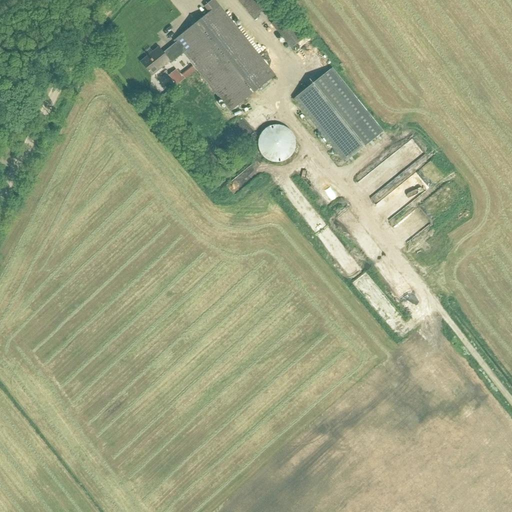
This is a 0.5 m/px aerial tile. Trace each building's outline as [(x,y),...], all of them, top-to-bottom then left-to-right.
[(230,111),(275,75),(214,0),(212,0),(203,7),(208,13),(173,41),(175,43),(163,53),(158,47),(140,62),(151,76),(169,61),(171,63),(183,53),(230,111)] [(269,0),(237,0),(253,20),(265,9),(272,4),(269,0)] [(307,36),(286,12),(271,25),(291,50),(307,36)] [(294,100),(344,162),(382,132),(332,69),(294,100)] [(147,100),(155,101),(157,102),(158,93),(149,92),(147,100)] [(287,129),(279,126),(270,127),(263,131),(259,138),(258,147),(261,154),(267,160),(275,163),(283,162),(290,158),(294,151),(295,142),(293,135),(287,129)] [(229,185),(239,190),(243,181),(233,177),(229,185)]
